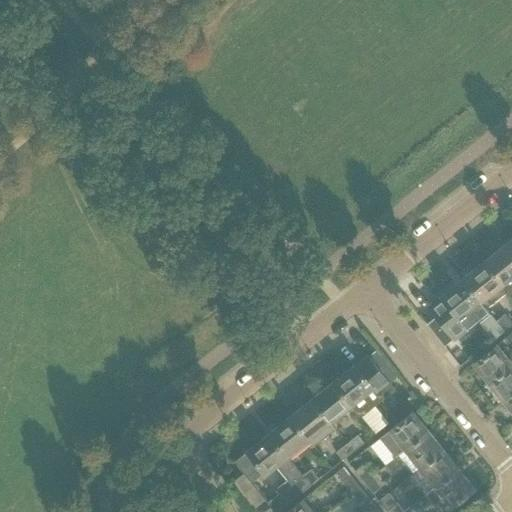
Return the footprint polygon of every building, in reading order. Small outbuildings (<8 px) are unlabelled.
[(484,261),(507,291),(511,287),(511,252),(505,244),(504,244),(505,246),(485,262),(484,261)] [(462,278),(462,279),(481,302),(486,308),(507,291),(484,261),(483,262),(484,263),(463,279),(462,278)] [(436,316),(426,324),(429,327),(435,335),(444,347),(488,311),(486,308),(481,302),(462,279),(461,279),(462,280),(442,296),(441,295),(440,296),(441,297),(436,302),(428,307),(431,311),(436,316)] [(504,331),(496,321),(490,314),(480,323),(493,339),(504,331)] [(511,322),(505,314),(496,321),(504,331),(511,324),(511,322)] [(488,382),(489,383),(511,364),(510,365),(496,347),(497,346),(497,345),(473,363),(474,364),(475,363),(489,382),(488,382)] [(333,382),(350,404),(361,417),(395,389),(368,355),(356,365),(355,364),(354,365),(355,366),(334,383),(333,382)] [(503,401),(504,402),(511,394),(511,364),(489,383),(490,382),(504,400),(503,401)] [(312,399),(329,421),(350,404),(333,382),(332,382),(333,384),(313,400),(312,399)] [(291,416),(290,416),(308,438),(313,445),(335,428),(329,421),(312,399),(311,400),(312,401),(291,417),(291,416)] [(382,435),(379,438),(394,457),(397,455),(427,431),(426,431),(412,413),(413,413),(412,412),(396,424),(382,435)] [(269,433),(286,455),(308,438),(290,416),(290,417),(290,418),(270,434),(269,433)] [(412,474),(420,468),(442,450),(441,450),(427,432),(428,431),(427,431),(397,455),(412,474)] [(286,455),(269,433),(268,434),(269,434),(248,451),(248,450),(247,451),(248,451),(236,461),(235,460),(234,461),(251,483),(264,472),(265,474),(266,473),(265,472),(275,464),(284,476),(295,466),(286,455)] [(357,436),(347,444),(353,451),(363,444),(364,443),(357,435),(357,436)] [(347,444),(335,453),(342,461),(353,451),(347,444)] [(419,485),(426,494),(458,469),(457,469),(456,469),(442,451),(443,450),(442,450),(420,468),(428,477),(419,485)] [(280,494),(268,504),(274,511),(277,511),(311,486),(303,476),(295,466),(284,476),(287,480),(276,489),(280,494)] [(362,466),(354,472),(362,482),(370,476),(362,466)] [(311,469),(303,476),(311,486),(319,479),(311,469)] [(458,469),(426,494),(433,503),(443,496),(450,505),(449,506),(450,507),(473,488),(473,487),(472,488),(457,470),(458,469)] [(350,475),(342,481),(351,493),(358,487),(359,486),(350,475)] [(370,476),(362,482),(372,493),(379,487),(370,476)] [(358,487),(351,493),(359,503),(367,497),(359,486),(358,487)] [(388,493),(378,501),(386,511),(403,511),(396,504),(388,493)] [(310,511),(302,501),(303,501),(302,500),(286,511),(310,511)]
